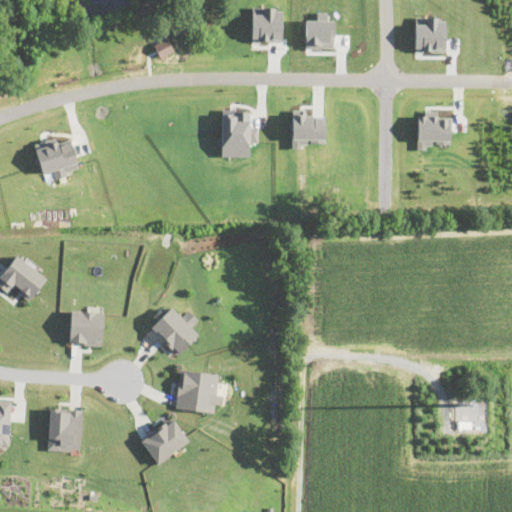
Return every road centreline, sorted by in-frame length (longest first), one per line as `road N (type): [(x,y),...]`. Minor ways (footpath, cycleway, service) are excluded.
road 1 (residential): [(0,119),(135,85),(511,78)]
road 2 (residential): [(384,200),(383,0)]
road 3 (residential): [(0,372),(125,383)]
